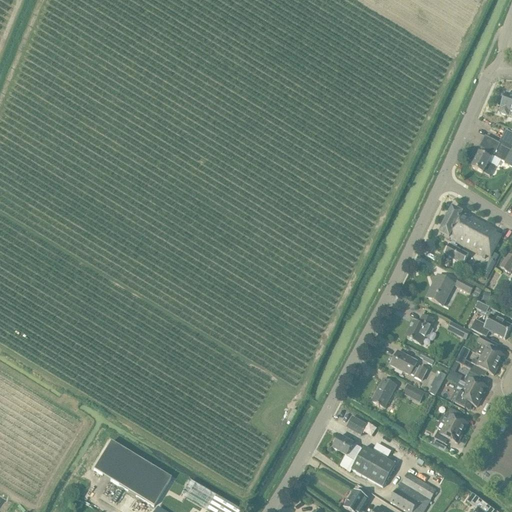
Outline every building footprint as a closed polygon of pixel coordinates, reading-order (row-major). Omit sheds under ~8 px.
[(511,97),(506,95),(501,109),(501,110),(499,114),(507,117),(509,113),(511,114),(511,97)] [(472,169),(483,175),(483,174),(490,178),(495,168),(488,165),(492,157),(504,164),(504,165),(511,169),(511,134),(506,131),(498,145),(485,139),(480,149),(482,150),(480,155),(479,154),(472,169)] [(453,242),(451,246),(450,246),(444,256),(463,266),(469,256),(456,249),(458,247),(456,246),(457,244),(483,258),(497,232),(453,209),(439,235),(453,242)] [(510,275),(511,272),(511,257),(509,255),(500,268),(510,275)] [(426,299),(428,300),(443,308),(454,287),(448,284),(449,283),(438,277),(426,299)] [(470,296),(475,288),(459,280),(455,288),(470,296)] [(484,294),(482,302),(489,303),(491,295),(484,294)] [(480,315),(486,317),(487,314),(486,314),(489,308),(478,302),(474,311),(480,314),(480,315)] [(433,323),(423,317),(418,326),(413,323),(405,338),(421,347),(433,323)] [(476,321),(471,330),(486,339),(489,333),(505,341),(511,328),(491,317),(485,327),(476,321)] [(451,324),(447,332),(466,342),(470,334),(451,324)] [(486,349),(481,358),(499,367),(504,358),(494,352),(497,347),(480,338),(477,344),(486,349)] [(397,353),(390,367),(410,377),(411,376),(414,378),(413,379),(422,384),(428,372),(419,367),(418,371),(414,369),(417,363),(397,353)] [(478,375),(481,370),(494,377),(499,367),(481,358),(476,367),(459,358),(456,363),(470,371),(478,375)] [(456,383),(460,375),(451,371),(447,379),(456,383)] [(467,384),(464,390),(482,399),(487,389),(478,384),(482,377),(478,375),(470,371),(464,382),(467,384)] [(438,372),(429,391),(437,396),(447,377),(438,372)] [(383,381),(371,403),(384,410),(396,388),(383,381)] [(402,396),(420,406),(426,395),(408,386),(402,396)] [(464,390),(461,395),(458,394),(453,403),(464,409),(467,405),(469,406),(469,405),(477,409),(482,399),(464,390)] [(448,420),(445,426),(462,435),(468,426),(460,421),(460,420),(459,420),(461,415),(450,410),(445,419),(448,420)] [(352,418),(346,429),(361,438),(367,426),(352,418)] [(445,426),(442,432),(439,430),(434,440),(445,446),(447,441),(449,442),(450,441),(457,445),(462,435),(445,426)] [(339,438),(333,449),(354,462),(361,450),(354,446),(339,438)] [(93,472),(119,488),(153,508),(171,480),(110,443),(93,472)] [(364,448),(355,464),(351,472),(383,489),(396,466),(386,461),(391,453),(378,446),(374,454),(364,448)] [(408,474),(389,504),(402,511),(425,511),(431,502),(437,492),(408,474)] [(181,495),(181,496),(208,511),(241,511),(189,482),(181,496),(181,495)] [(354,492),(344,509),(348,511),(385,511),(378,507),(374,511),(361,511),(368,501),(354,492)] [(477,511),(475,511),(480,511),(485,506),(473,496),(468,503),(477,511)]
